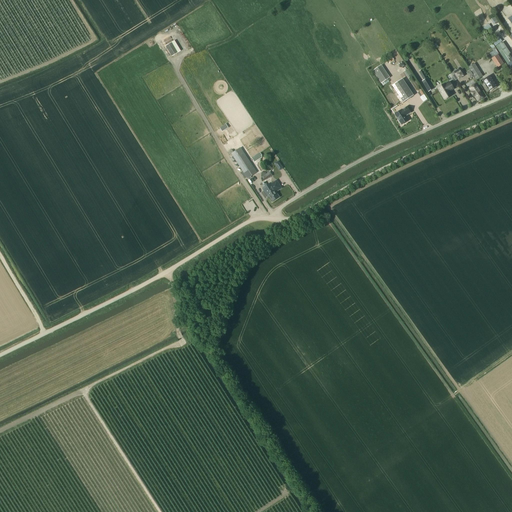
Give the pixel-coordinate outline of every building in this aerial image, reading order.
[(484,28),(487,33),(492,29),(489,24),(484,28)] [(496,46),(502,41),(499,37),(492,41),(496,46)] [(172,56),(178,53),(172,42),(165,46),(172,56)] [(497,47),(502,55),(508,63),(511,70),(511,69),(511,59),(507,52),(509,51),(504,43),(502,44),(497,47)] [(492,59),(498,67),(503,64),(498,55),(492,59)] [(468,67),(477,80),(480,78),(472,65),(468,67)] [(373,71),(381,83),(384,82),(386,84),(390,82),(388,79),(389,79),(380,66),(373,71)] [(413,76),(408,69),(404,72),(409,79),(413,76)] [(459,69),(451,73),(456,81),(463,76),(459,69)] [(490,91),(497,87),(491,76),(483,81),(490,91)] [(402,78),(392,85),(403,102),(414,95),(402,78)] [(428,78),(422,81),(427,89),(432,86),(428,78)] [(445,84),(438,88),(445,100),(452,95),(450,91),(454,89),(450,82),(446,85),(445,84)] [(478,101),(485,96),(476,83),(469,88),(471,91),(470,92),(473,96),(474,96),(478,101)] [(398,120),(400,123),(400,124),(401,123),(402,125),(409,120),(405,115),(407,114),(411,112),(407,107),(402,110),(395,114),(399,120),(398,120)] [(231,154),(248,179),(257,173),(241,147),(231,154)] [(270,172),(262,177),(264,181),(273,176),(270,172)] [(277,180),(271,183),(263,188),(268,197),(269,196),(272,201),(279,197),(276,192),(282,188),(277,180)]
